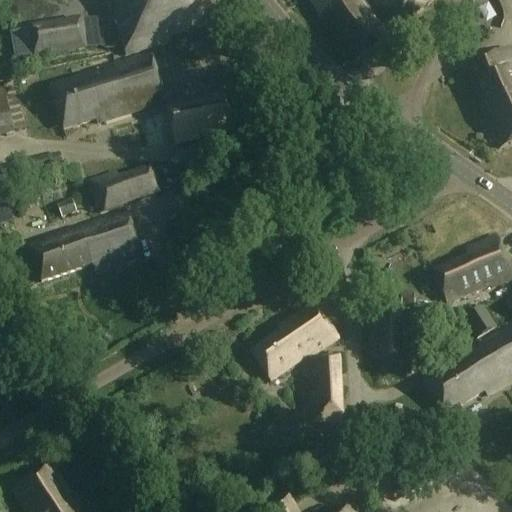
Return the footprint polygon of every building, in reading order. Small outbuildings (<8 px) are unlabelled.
[(218,25),(210,0),(113,0),(117,12),(114,13),(127,57),(169,45),(168,39),(218,25)] [(435,2),(433,0),(310,0),(322,15),(319,17),(354,63),(435,2)] [(101,49),(97,20),(30,30),(34,59),(101,49)] [(34,58),(29,30),(12,33),(17,61),(34,58)] [(511,54),(510,50),(466,68),(478,98),(487,118),(485,119),(500,150),(511,143),(511,54)] [(165,104),(150,54),(89,73),(89,76),(50,88),(63,132),(97,122),(98,124),(165,104)] [(0,136),(10,134),(0,88),(0,136)] [(232,131),(224,98),(166,111),(167,113),(142,119),(148,144),(174,139),(175,144),(232,131)] [(63,170),(59,155),(18,164),(22,180),(63,170)] [(159,196),(149,168),(117,180),(115,173),(88,183),(100,217),(159,196)] [(65,212),(66,222),(82,220),(81,210),(65,212)] [(142,259),(126,214),(29,248),(42,284),(93,266),(96,276),(142,259)] [(511,280),(511,277),(496,238),(466,251),(469,258),(434,273),(447,305),(490,287),(491,289),(511,280)] [(511,299),(506,305),(511,311),(511,325),(423,382),(445,418),(484,393),(488,398),(511,383),(511,299)] [(339,339),(315,303),(278,329),(278,334),(250,354),(271,383),(308,357),(310,359),(339,339)] [(403,317),(394,316),(394,339),(380,339),(379,377),(401,377),(403,317)] [(343,423),(341,360),(316,361),(317,396),(309,396),(310,424),(343,423)] [(407,418),(406,403),(387,404),(388,419),(369,420),(371,457),(423,455),(421,417),(407,418)] [(449,469),(440,454),(394,484),(404,499),(449,469)] [(78,506),(53,465),(12,491),(25,511),(75,511),(74,509),(78,506)] [(344,511),(297,511),(289,498),(266,509),(268,511),(358,511),(354,506),(344,511)]
